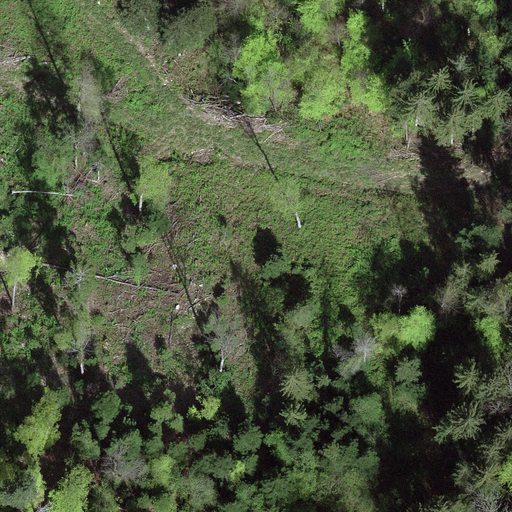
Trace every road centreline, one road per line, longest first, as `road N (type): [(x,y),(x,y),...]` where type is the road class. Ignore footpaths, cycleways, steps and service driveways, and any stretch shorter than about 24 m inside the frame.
road 1 (track): [(511,172),(438,184),(390,181),(0,79)]
road 2 (track): [(76,0),(188,131)]
